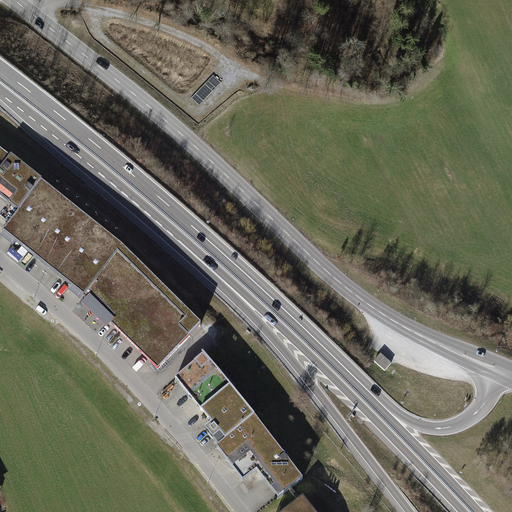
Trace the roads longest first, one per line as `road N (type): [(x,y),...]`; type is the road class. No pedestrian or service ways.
road 1 (secondary): [(12,0),(166,123),(350,291),(500,368)]
road 2 (trunk): [(368,391),(195,228),(0,68)]
road 3 (residential): [(241,511),(106,354),(0,260)]
road 4 (trunk): [(226,278),(462,511)]
road 5 (trunk): [(226,278),(409,511)]
road 6 (trunk): [(0,88),(226,278)]
road 7 (trunk): [(500,368),(483,405),(450,427),(411,421),(368,391)]
road 8 (trunk): [(480,511),(368,391)]
